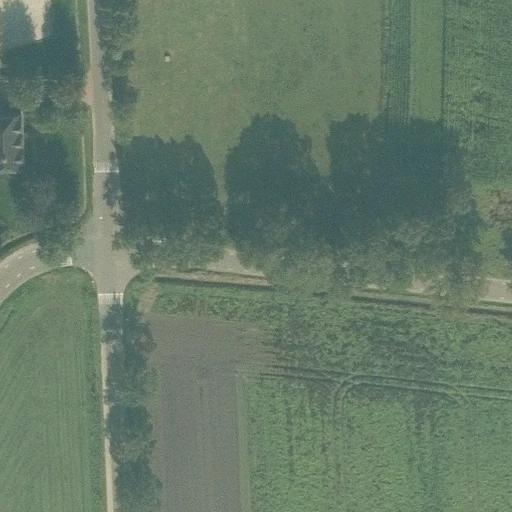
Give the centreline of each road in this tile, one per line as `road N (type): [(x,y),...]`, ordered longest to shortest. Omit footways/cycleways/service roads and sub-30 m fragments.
road 1 (unclassified): [(511,290),(106,246)]
road 2 (unclassified): [(117,511),(106,246)]
road 3 (unclassified): [(106,246),(94,0)]
road 4 (unclassified): [(0,294),(45,254),(106,246)]
